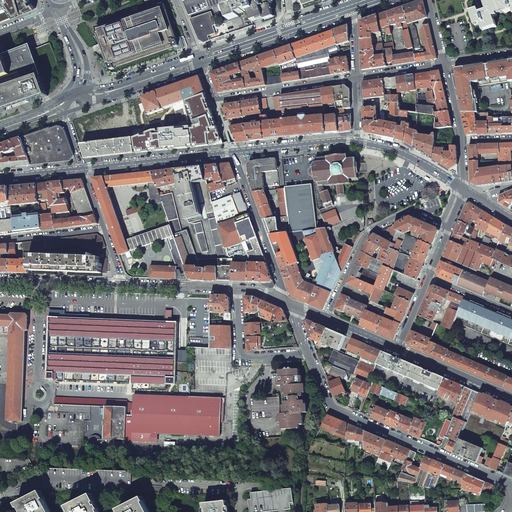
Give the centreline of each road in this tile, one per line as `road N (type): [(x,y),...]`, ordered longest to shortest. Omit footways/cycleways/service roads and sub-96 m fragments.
road 1 (residential): [(310,354),(332,406),(511,486)]
road 2 (residential): [(442,223),(410,210),(369,230),(326,319)]
road 3 (residential): [(232,152),(290,303)]
road 4 (secondary): [(83,167),(232,152)]
road 5 (residential): [(355,77),(213,99)]
road 6 (secondary): [(199,61),(68,101)]
road 7 (residential): [(237,289),(240,355),(310,354)]
road 8 (residential): [(396,349),(511,398)]
road 9 (secondary): [(232,152),(356,141)]
road 10 (residential): [(0,279),(123,284)]
